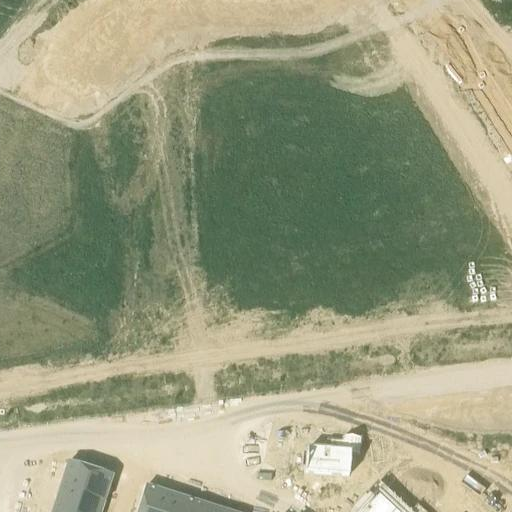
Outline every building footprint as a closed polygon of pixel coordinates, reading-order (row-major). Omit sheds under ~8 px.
[(301,454),(300,471),(304,471),(304,476),(305,476),(305,478),(347,481),(347,479),(349,480),(351,458),(359,458),(359,459),(360,459),(362,441),(362,440),(340,438),(340,439),(340,441),(323,440),(322,449),(308,448),(307,450),(306,450),(305,454),(301,454)] [(380,438),(368,440),(372,466),(384,464),(380,438)] [(67,466),(59,491),(103,505),(111,480),(67,466)] [(413,478),(409,489),(416,492),(420,480),(413,478)] [(420,480),(416,492),(423,494),(427,483),(420,480)] [(145,488),(137,511),(164,511),(170,496),(145,488)] [(59,491),(52,511),(101,511),(103,505),(59,491)] [(170,496),(164,511),(191,511),(194,504),(170,496)] [(450,497),(446,508),(454,511),(458,500),(450,497)] [(392,511),(378,498),(364,511),(392,511)] [(126,500),(123,511),(126,511),(130,511),(134,502),(126,500)] [(458,500),(454,511),(456,511),(461,511),(465,502),(458,500)]
